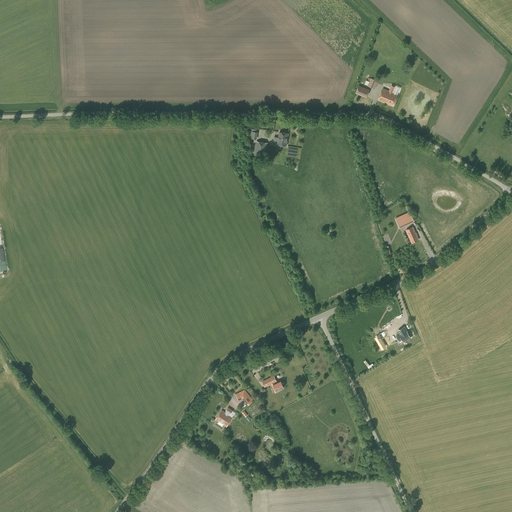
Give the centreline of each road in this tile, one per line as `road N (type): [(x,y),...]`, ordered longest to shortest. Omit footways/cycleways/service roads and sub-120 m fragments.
road 1 (unclassified): [(508,197),(378,117),(0,117)]
road 2 (unclassified): [(116,511),(224,364),(320,317)]
road 3 (unclassified): [(320,317),(408,278),(508,197)]
road 4 (unclassified): [(320,317),(410,511)]
